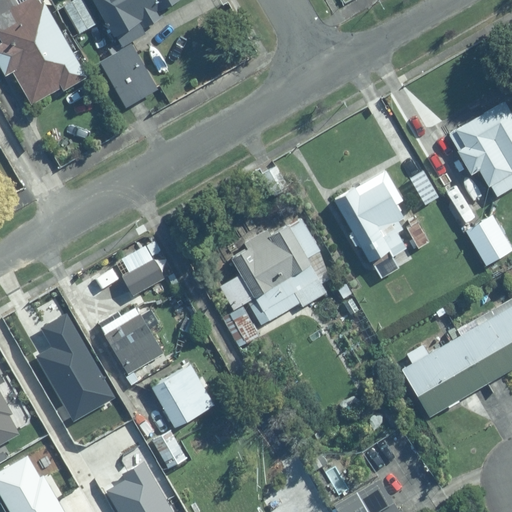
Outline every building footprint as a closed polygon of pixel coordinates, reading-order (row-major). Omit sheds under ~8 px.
[(39,5),(36,0),(0,0),(0,29),(1,31),(0,31),(0,64),(4,72),(8,70),(27,104),(60,86),(63,93),(88,79),(44,2),(39,5)] [(79,35),(97,26),(83,0),(65,0),(61,2),(79,35)] [(93,0),(104,20),(120,47),(165,21),(160,12),(181,0),(93,0)] [(453,128),(445,133),(468,172),(475,168),(485,185),(489,183),(495,193),(511,182),(511,113),(501,95),(451,124),(453,128)] [(395,258),(412,248),(398,226),(406,221),(395,202),(403,197),(383,163),(330,195),(351,230),(347,233),(354,246),(358,244),(379,278),(399,266),(395,258)] [(511,236),(496,210),(462,229),(488,273),(511,258),(511,236)] [(304,307),(328,294),(297,242),(313,233),(301,211),(246,242),(247,244),(228,255),(238,273),(219,284),(233,310),(248,301),(261,324),(301,302),(304,307)] [(401,365),(426,412),(511,366),(511,303),(479,321),(476,316),(456,326),(460,332),(426,349),(423,343),(406,351),(411,360),(401,365)] [(160,351),(132,306),(96,326),(124,372),(160,351)] [(191,319),(182,315),(179,323),(169,319),(167,325),(186,332),(191,319)] [(95,424),(99,432),(127,416),(82,333),(36,358),(47,379),(43,380),(53,398),(68,390),(74,401),(80,397),(95,424)] [(208,404),(186,363),(146,385),(169,426),(208,404)] [(0,450),(3,455),(11,450),(21,468),(0,480),(0,490),(12,511),(20,511),(67,485),(48,451),(46,454),(32,430),(39,426),(7,371),(0,374),(0,450)] [(169,428),(155,435),(171,461),(184,454),(169,428)] [(377,476),(330,504),(335,511),(405,511),(401,504),(396,507),(377,476)]
